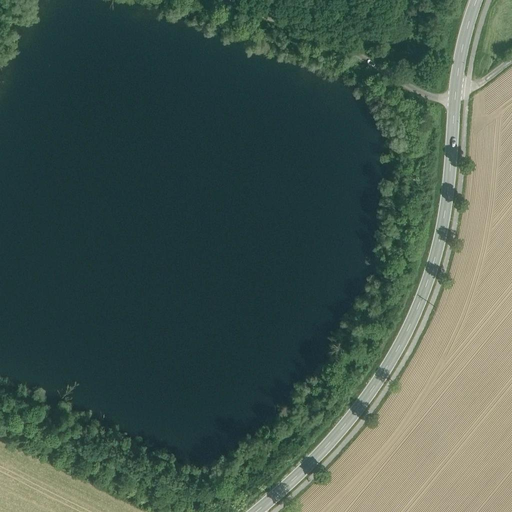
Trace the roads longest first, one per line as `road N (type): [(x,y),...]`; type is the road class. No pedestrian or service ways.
road 1 (secondary): [(454,99),(441,234),(413,317),(343,427),(255,511)]
road 2 (unclassified): [(454,99),(419,92),(340,43),(217,0)]
